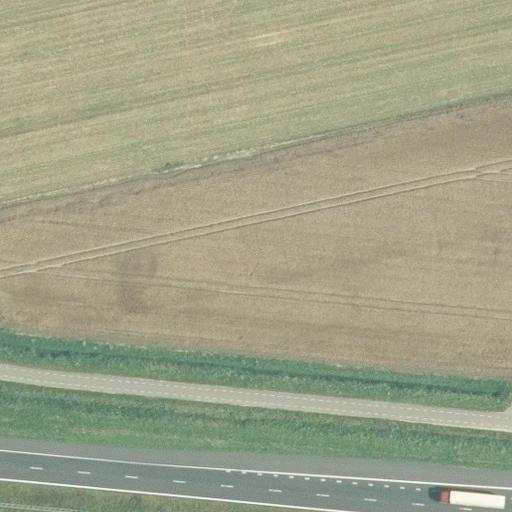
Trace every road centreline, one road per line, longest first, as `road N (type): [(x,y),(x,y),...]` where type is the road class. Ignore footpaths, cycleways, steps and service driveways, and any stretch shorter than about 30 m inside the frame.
road 1 (unclassified): [(511,422),(0,370)]
road 2 (motorway): [(476,511),(0,468)]
